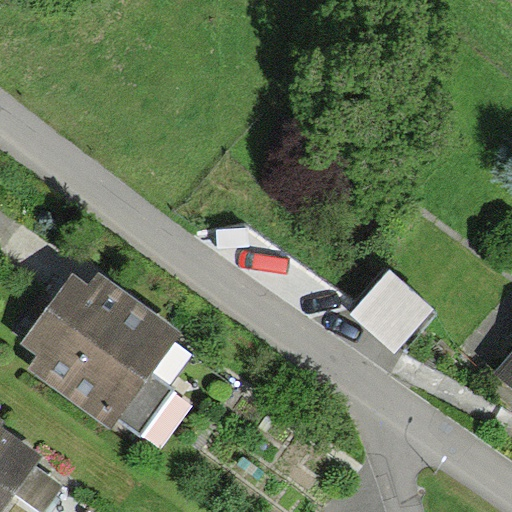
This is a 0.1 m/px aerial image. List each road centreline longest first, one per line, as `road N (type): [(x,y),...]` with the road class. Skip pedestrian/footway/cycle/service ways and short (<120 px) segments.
road 1 (unclassified): [(0,116),(401,408)]
road 2 (unclassified): [(401,408),(511,487)]
